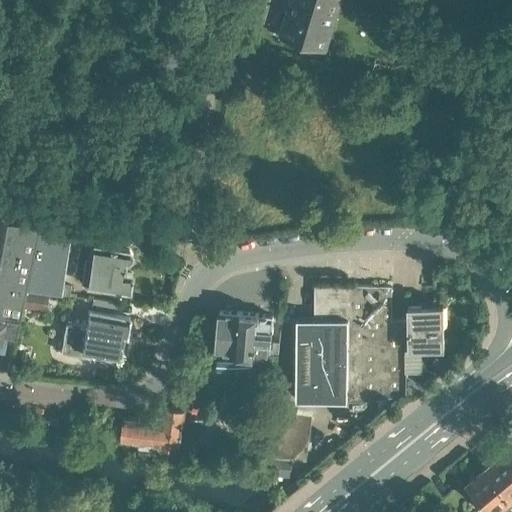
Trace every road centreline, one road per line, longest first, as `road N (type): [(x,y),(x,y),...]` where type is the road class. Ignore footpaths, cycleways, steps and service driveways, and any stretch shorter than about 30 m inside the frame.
road 1 (unclassified): [(500,270),(464,249),(364,243),(273,250),(218,272),(142,389)]
road 2 (primary): [(326,511),(492,374)]
road 3 (residential): [(142,389),(76,402),(0,392)]
